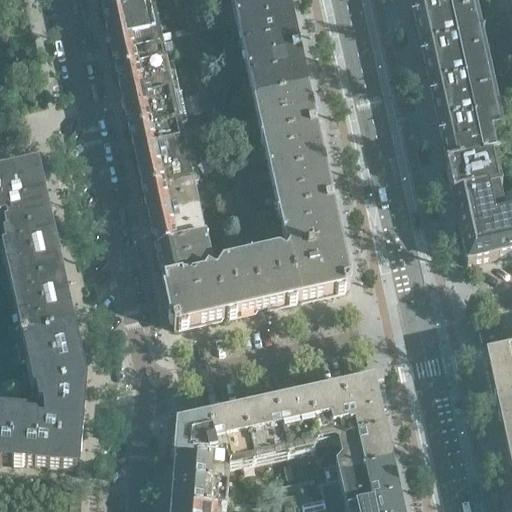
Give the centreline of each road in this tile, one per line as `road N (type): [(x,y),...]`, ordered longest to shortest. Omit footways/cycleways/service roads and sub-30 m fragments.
road 1 (residential): [(141,392),(60,0)]
road 2 (tertiary): [(341,0),(416,326)]
road 3 (residential): [(141,392),(416,326)]
road 4 (tertiary): [(416,326),(455,511)]
road 5 (residential): [(135,511),(141,392)]
